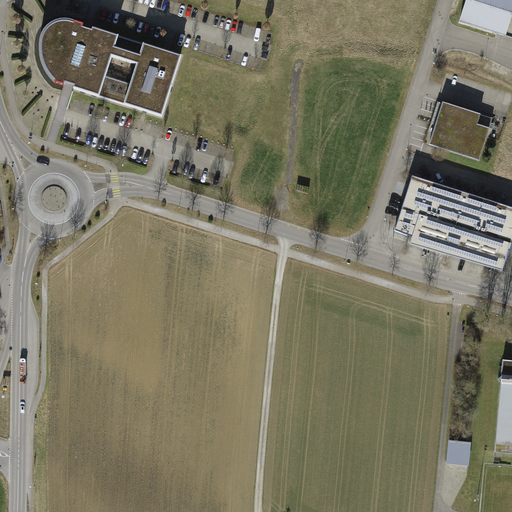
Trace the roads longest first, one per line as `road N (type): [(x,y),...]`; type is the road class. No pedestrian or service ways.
road 1 (residential): [(365,257),(444,0)]
road 2 (residential): [(152,189),(365,257)]
road 3 (track): [(284,231),(298,63)]
road 4 (residential): [(365,257),(511,299)]
road 5 (primary): [(21,320),(19,456)]
